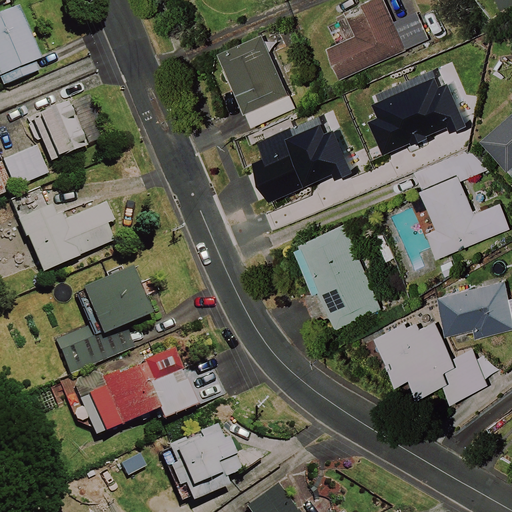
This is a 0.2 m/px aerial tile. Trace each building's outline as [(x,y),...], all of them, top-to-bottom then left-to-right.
[(345,77),(430,39),(419,14),(396,25),(385,0),(382,0),(352,14),(362,36),(332,50),(345,77)] [(42,70),(17,9),(0,15),(0,84),(1,88),(42,70)] [(291,94),(267,36),(226,54),(250,111),(291,94)] [(403,161),(376,90),(334,106),(362,177),(403,161)] [(85,148),(66,104),(29,120),(48,164),(85,148)] [(511,116),(486,139),(511,170),(511,116)] [(488,170),(479,146),(417,171),(431,205),(420,209),(440,257),(511,227),(511,223),(503,202),(476,213),(463,180),(488,170)] [(46,175),(36,148),(3,161),(14,189),(46,175)] [(58,225),(50,208),(17,222),(41,275),(112,242),(105,226),(112,223),(103,204),(58,225)] [(384,307),(348,223),(306,241),(342,325),(384,307)] [(53,340),(67,374),(135,347),(126,326),(147,317),(129,275),(77,296),(89,326),(53,340)] [(511,327),(511,298),(507,278),(440,296),(450,333),(480,325),(483,336),(511,327)] [(454,359),(431,314),(382,339),(422,418),(490,384),(472,350),(454,359)] [(98,370),(66,383),(75,404),(84,401),(97,434),(157,411),(160,421),(195,407),(185,383),(176,386),(172,376),(184,371),(176,351),(102,379),(98,370)] [(239,472),(222,427),(164,450),(177,485),(182,483),(189,502),(226,488),(222,478),(239,472)] [(292,511),(272,487),(242,511),(292,511)]
